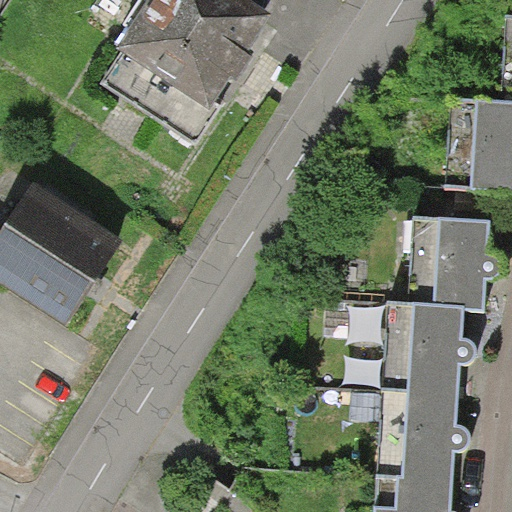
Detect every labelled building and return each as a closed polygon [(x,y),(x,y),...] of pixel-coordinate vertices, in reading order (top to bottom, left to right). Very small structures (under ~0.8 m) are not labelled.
[(275,16),(250,0),(151,0),(117,54),(122,57),(103,87),(199,148),(226,105),(222,103),(234,84),(239,88),(257,61),(250,56),(275,16)] [(511,23),(503,23),(499,107),(511,107),(511,23)] [(511,107),(499,107),(451,105),(447,194),(511,196),(511,107)] [(120,255),(30,195),(0,240),(0,282),(71,329),(98,288),(120,255)] [(484,224),(412,221),(409,308),(459,310),(482,310),(482,281),(493,282),(501,275),(500,266),(493,258),(482,258),(484,224)] [(409,308),(387,307),(383,389),(456,393),(456,369),(467,369),(475,363),(475,354),(468,346),(457,345),(459,310),(409,308)] [(456,393),(383,389),(379,479),(452,482),(454,457),(462,457),(470,451),(470,441),(462,433),(454,433),(456,393)] [(450,511),(452,482),(379,479),(377,511),(450,511)]
